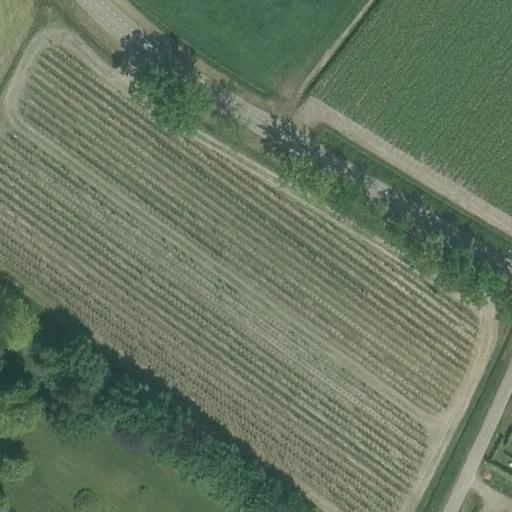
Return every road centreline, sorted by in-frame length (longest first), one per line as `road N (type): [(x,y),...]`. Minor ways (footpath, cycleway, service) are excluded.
road 1 (unclassified): [(511,274),(176,72),(89,0)]
road 2 (unclassified): [(443,511),(511,374)]
